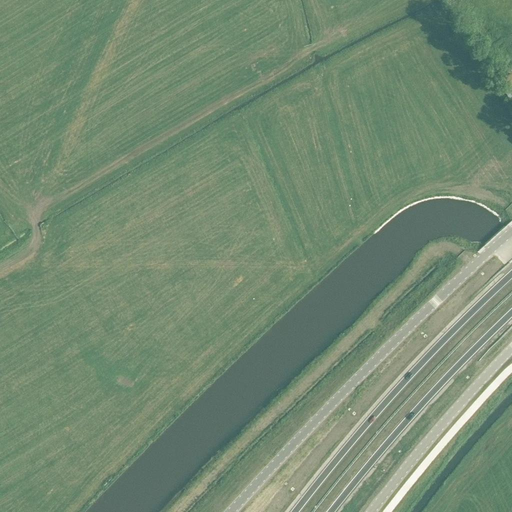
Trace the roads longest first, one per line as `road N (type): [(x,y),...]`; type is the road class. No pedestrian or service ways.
road 1 (unclassified): [(511,230),(229,511)]
road 2 (trunk): [(511,273),(399,384),(294,511)]
road 3 (trunk): [(329,511),(511,312)]
road 4 (unclassified): [(370,511),(511,347)]
